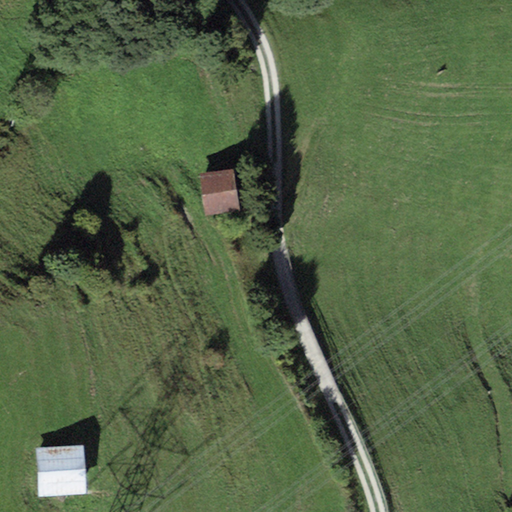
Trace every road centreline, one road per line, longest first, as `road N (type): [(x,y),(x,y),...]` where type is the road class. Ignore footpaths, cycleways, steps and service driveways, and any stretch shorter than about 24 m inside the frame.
road 1 (track): [(377,511),(281,269),(267,63),(235,0)]
road 2 (track): [(511,487),(503,403),(476,337),(477,280)]
